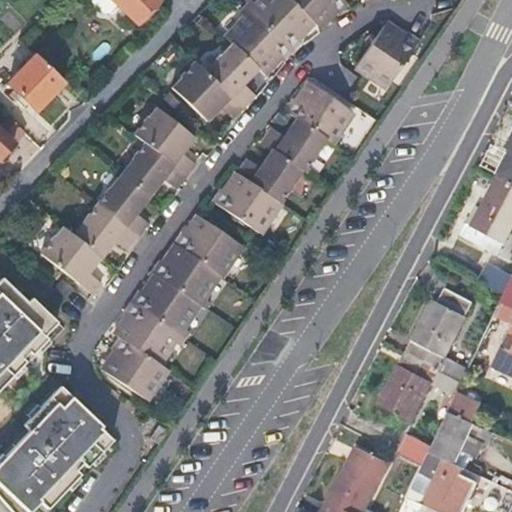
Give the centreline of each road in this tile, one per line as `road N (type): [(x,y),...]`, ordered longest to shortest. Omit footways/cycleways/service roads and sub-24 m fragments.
road 1 (residential): [(92,511),(129,446),(84,375),(85,345),(290,76),(337,28),(396,17),(417,0)]
road 2 (residential): [(273,511),(511,66)]
road 3 (residential): [(0,207),(195,0)]
